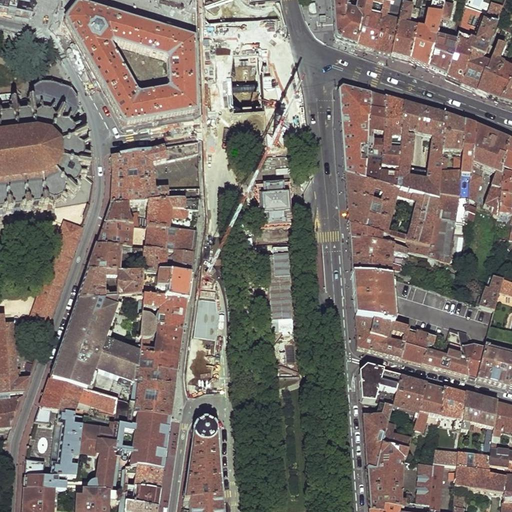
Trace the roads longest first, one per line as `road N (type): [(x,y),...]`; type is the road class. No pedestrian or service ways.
road 1 (residential): [(99,146),(93,216),(14,443),(10,511)]
road 2 (primary): [(337,358),(316,103),(302,52)]
road 3 (primary): [(500,122),(302,52)]
road 4 (residential): [(511,401),(337,358)]
road 5 (residential): [(0,26),(57,46),(88,102),(99,146)]
road 6 (residential): [(221,247),(188,408)]
road 7 (primary): [(221,247),(231,410)]
road 8 (primary): [(347,511),(337,358)]
